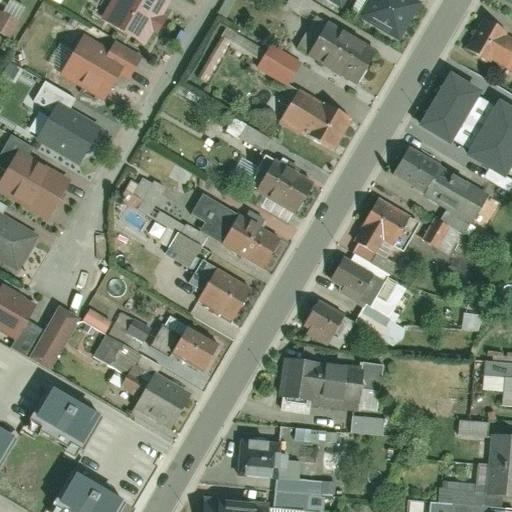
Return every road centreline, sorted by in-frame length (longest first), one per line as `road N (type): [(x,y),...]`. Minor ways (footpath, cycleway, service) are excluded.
road 1 (tertiary): [(158,511),(458,0)]
road 2 (residential): [(217,0),(128,139),(74,258)]
